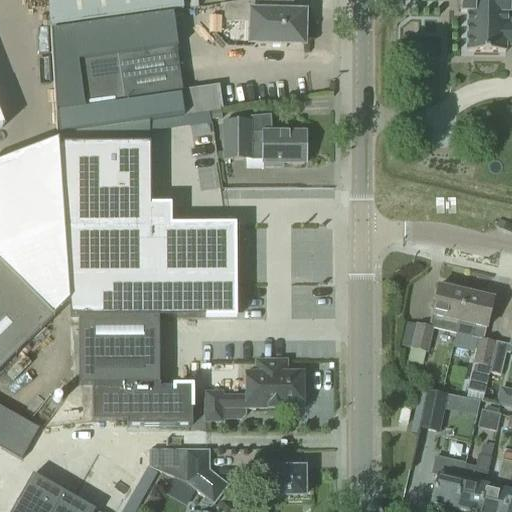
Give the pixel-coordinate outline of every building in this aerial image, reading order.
[(46,0),(49,29),(182,11),(180,0),(46,0)] [(302,23),(301,22),(301,14),(272,13),(269,0),(259,0),(243,2),(230,4),(217,6),(217,7),(223,6),(223,18),(226,22),(248,22),(248,43),(263,44),(263,47),(283,48),(283,44),(300,45),(300,37),(302,35),(303,33),(304,32),(304,30),(304,29),(304,28),(304,27),(303,25),(302,23)] [(511,23),(503,24),(503,12),(508,12),(508,0),(457,0),(458,12),(465,12),(465,51),(503,51),(503,37),(511,37),(511,23)] [(172,16),(50,33),(55,116),(58,136),(147,123),(208,114),(209,113),(219,112),(215,86),(178,92),(172,51),(177,50),(172,16)] [(264,77),(267,88),(287,82),(284,71),(264,77)] [(220,120),(219,112),(209,113),(210,122),(220,120)] [(248,122),(222,122),(222,160),(262,160),(262,166),(303,166),(303,132),(270,132),(270,116),(248,119),(248,122)] [(0,371),(68,304),(57,147),(57,143),(0,165),(0,371)] [(149,146),(57,147),(68,304),(69,320),(77,320),(78,388),(91,388),(91,424),(125,424),(125,429),(191,429),(191,395),(173,395),(170,395),(170,391),(162,391),(162,395),(158,395),(158,388),(159,388),(159,387),(158,387),(158,320),(205,320),(205,319),(230,319),(230,290),(234,290),(233,229),(229,229),(229,228),(170,229),(165,229),(165,209),(149,209),(149,207),(149,146)] [(295,184),(276,183),(275,201),(295,202),(295,184)] [(457,323),(464,294),(437,288),(428,329),(430,329),(454,335),(457,323)] [(454,335),(454,336),(470,340),(477,342),(471,366),(465,393),(483,397),(487,375),(494,344),(482,342),(485,330),(492,301),(477,297),(478,293),(469,291),(468,295),(464,294),(457,323),(454,335)] [(428,329),(415,326),(410,349),(425,353),(430,329),(428,329)] [(511,333),(511,335),(509,347),(494,344),(487,375),(499,378),(505,355),(507,356),(511,352),(511,333)] [(203,394),(203,424),(221,424),(221,422),(221,410),(245,410),(301,410),(301,374),(285,374),(285,362),(254,362),(254,374),(243,374),(243,398),(221,398),(221,394),(203,394)] [(446,397),(426,393),(418,432),(438,436),(446,397)] [(0,409),(0,451),(20,463),(39,432),(0,409)] [(398,409),(395,424),(404,425),(408,411),(398,409)] [(461,480),(461,481),(455,510),(463,511),(478,511),(484,487),(490,460),(493,446),(487,445),(487,447),(481,446),(479,458),(477,457),(474,469),(464,467),(463,473),(461,472),(460,479),(461,480)] [(204,454),(148,454),(147,471),(183,486),(184,483),(196,477),(199,478),(204,473),(204,454)] [(511,456),(502,455),(501,462),(511,464),(511,456)] [(442,508),(442,507),(455,510),(461,481),(459,481),(460,479),(461,472),(463,464),(433,457),(429,474),(435,475),(429,503),(430,504),(430,505),(432,508),(435,509),(438,509),(442,508)] [(494,489),(484,487),(478,511),(502,511),(507,492),(511,476),(511,469),(511,464),(501,462),(494,489)] [(143,476),(152,481),(156,475),(147,471),(146,470),(143,476)] [(302,497),(302,470),(255,471),(255,498),(302,497)] [(507,492),(502,511),(511,511),(511,475),(511,476),(507,492)] [(143,476),(140,481),(149,487),(152,481),(143,476)] [(51,511),(62,495),(32,477),(12,511),(51,511)] [(149,487),(140,481),(137,487),(146,492),(149,487)] [(134,492),(143,498),(146,492),(137,487),(134,492)] [(130,498),(140,503),(143,498),(134,492),(130,498)] [(140,503),(130,498),(127,504),(137,509),(140,503)] [(215,511),(215,510),(216,510),(212,507),(203,500),(201,508),(200,511),(215,511)]
